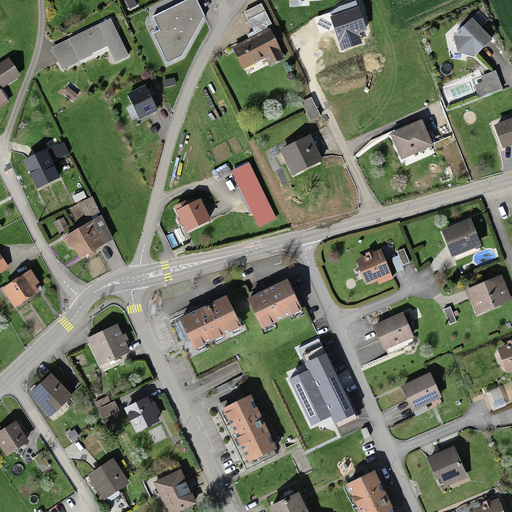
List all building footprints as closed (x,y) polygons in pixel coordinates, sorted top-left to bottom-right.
[(196,0),(185,0),(152,16),(159,29),(152,32),(167,63),(183,55),(204,16),(196,0)] [(367,30),(359,6),(330,17),(342,50),(362,43),(359,33),(367,30)] [(257,38),(269,33),(273,31),(265,14),(249,22),(257,38)] [(496,41),(473,18),(456,36),(456,46),(463,55),(476,58),(496,41)] [(128,55),(110,19),(52,48),(62,69),(92,55),(91,53),(107,45),(115,61),(128,55)] [(257,38),(232,50),(242,71),(266,60),(269,67),(282,61),(269,33),(257,38)] [(7,63),(0,67),(0,109),(8,104),(0,91),(0,89),(17,78),(7,63)] [(157,110),(145,86),(129,95),(140,118),(157,110)] [(312,100),(303,105),(311,122),(320,118),(312,100)] [(511,122),(496,129),(504,151),(511,147),(511,122)] [(423,125),(391,138),(402,162),(433,149),(423,125)] [(309,136),(283,148),(294,172),(321,160),(309,136)] [(45,154),(24,165),(38,193),(59,182),(45,154)] [(277,218),(249,162),(231,171),(259,227),(277,218)] [(91,203),(80,208),(86,221),(97,216),(91,203)] [(188,209),(177,214),(187,235),(209,225),(200,204),(188,209)] [(177,214),(188,209),(187,205),(175,210),(177,214)] [(112,242),(100,221),(65,241),(71,251),(75,249),(81,260),(112,242)] [(470,225),(443,235),(453,260),(480,250),(470,225)] [(379,254),(358,263),(368,289),(390,280),(379,254)] [(31,275),(3,293),(16,312),(37,298),(32,290),(38,286),(31,275)] [(302,309),(287,278),(247,298),(263,329),(302,309)] [(501,281),(467,293),(476,317),(510,304),(501,281)] [(227,300),(179,323),(193,351),(240,328),(227,300)] [(403,317),(375,329),(386,354),(414,341),(403,317)] [(119,331),(88,344),(99,370),(130,356),(119,331)] [(511,345),(498,351),(506,375),(511,372),(511,345)] [(356,413),(326,352),(305,362),(309,369),(289,379),(312,425),(331,416),(335,423),(356,413)] [(429,378),(402,391),(413,414),(441,401),(429,378)] [(50,379),(31,398),(52,418),(71,399),(50,379)] [(250,399),(224,411),(249,466),(275,454),(250,399)] [(149,401),(124,412),(134,434),(159,423),(149,401)] [(114,405),(98,412),(103,422),(118,415),(114,405)] [(16,426),(0,436),(0,448),(6,458),(28,444),(16,426)] [(452,452),(429,462),(440,490),(464,480),(452,452)] [(114,463),(88,480),(102,501),(128,484),(114,463)] [(178,475),(155,486),(166,511),(182,511),(193,507),(178,475)] [(389,511),(374,477),(348,489),(358,511),(389,511)] [(303,511),(297,499),(270,511),(303,511)] [(502,511),(498,502),(476,511),(502,511)]
